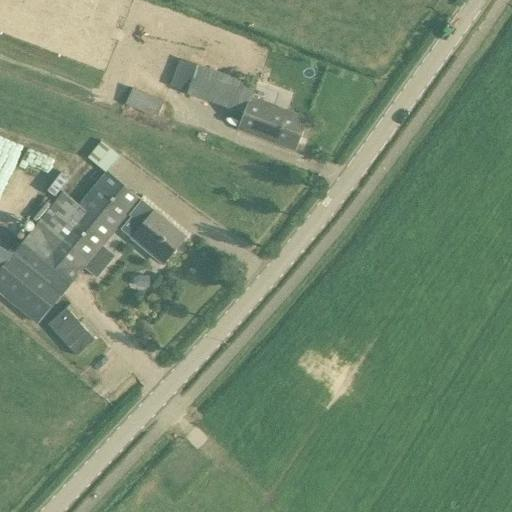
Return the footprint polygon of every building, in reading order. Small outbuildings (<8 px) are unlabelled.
[(185,93),(244,113),(238,129),(294,151),(306,118),(251,97),(255,85),(198,64),(197,65),(178,58),(168,84),(186,91),(185,93)] [(132,87),(124,105),(156,118),(163,101),(132,87)] [(10,254),(0,267),(0,294),(36,324),(62,295),(61,295),(84,268),(96,278),(115,256),(102,246),(128,215),(140,199),(107,171),(119,155),(100,140),(86,157),(105,172),(78,204),(62,191),(10,254)] [(18,170),(22,144),(0,140),(0,186),(3,168),(18,170)] [(132,219),(123,230),(162,263),(184,237),(142,202),(130,217),(132,219)] [(138,287),(148,287),(148,276),(139,275),(135,278),(135,285),(138,287)] [(76,356),(94,340),(66,308),(48,324),(76,356)]
